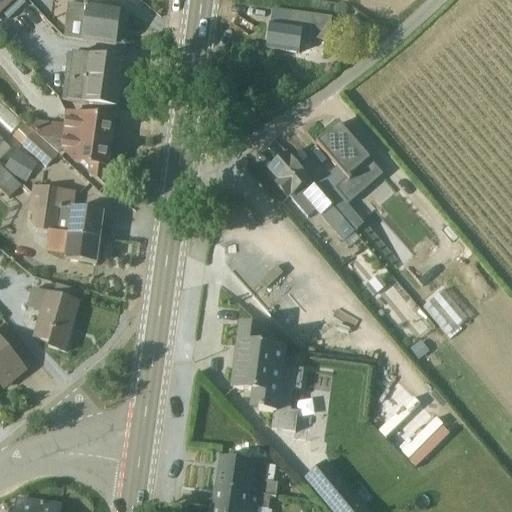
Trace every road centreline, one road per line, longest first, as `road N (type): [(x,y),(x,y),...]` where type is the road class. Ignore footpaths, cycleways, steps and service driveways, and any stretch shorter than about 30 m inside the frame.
road 1 (unclassified): [(177,178),(275,133),(441,0)]
road 2 (primary): [(138,468),(177,178)]
road 3 (primary): [(177,178),(202,0)]
road 4 (residential): [(0,483),(55,461),(138,468)]
